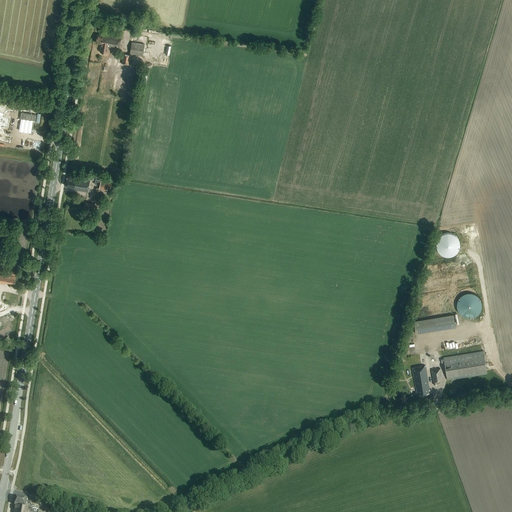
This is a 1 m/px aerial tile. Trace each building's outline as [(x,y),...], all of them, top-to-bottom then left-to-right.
[(135,25),(143,26),(143,23),(144,23),(145,18),(138,17),(138,20),(136,20),(135,25)] [(101,43),(100,52),(106,52),(107,46),(120,47),(121,37),(97,34),(96,42),(101,43)] [(129,54),(124,53),(122,63),(130,64),(132,54),(137,55),(136,58),(142,59),(145,44),(132,41),(129,54)] [(10,125),(12,116),(6,115),(6,114),(0,113),(0,124),(4,125),(4,124),(10,125)] [(36,115),(21,113),(20,119),(36,121),(36,115)] [(67,177),(65,186),(74,188),(74,190),(88,192),(90,179),(76,177),(76,179),(67,177)] [(107,191),(109,183),(101,181),(99,189),(107,191)] [(2,276),(0,275),(0,283),(6,285),(6,283),(15,284),(17,272),(12,271),(11,275),(13,276),(2,275),(2,276)] [(480,316),(481,294),(459,293),(458,315),(480,316)] [(414,321),(416,333),(456,327),(454,315),(414,321)] [(487,373),(484,351),(444,357),(448,379),(487,373)] [(429,393),(428,390),(429,390),(425,366),(413,368),(417,393),(418,392),(419,395),(429,393)] [(431,370),(434,385),(437,384),(437,382),(442,381),(441,377),(442,377),(440,368),(431,370)] [(16,498),(13,511),(36,511),(37,509),(34,508),(35,506),(31,505),(31,502),(27,501),(28,499),(16,498)]
